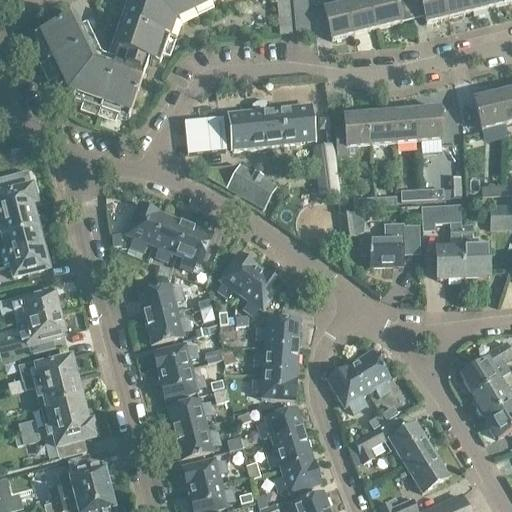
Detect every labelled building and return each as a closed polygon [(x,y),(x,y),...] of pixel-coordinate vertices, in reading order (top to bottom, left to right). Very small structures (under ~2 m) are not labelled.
[(73,20),(59,26),(33,39),(59,92),(65,89),(68,95),(73,97),(71,103),(127,123),(148,65),(158,69),(175,21),(217,0),(135,0),(117,54),(126,57),(126,61),(125,64),(124,66),(123,70),(122,72),(121,74),(94,65),(73,20)] [(401,25),(396,5),(394,0),(371,0),(369,1),(377,31),(401,26),(401,25)] [(405,0),(406,2),(411,22),(423,19),(425,26),(447,21),(441,0),(405,0)] [(466,0),(441,0),(447,21),(470,15),(466,0)] [(494,9),(491,0),(466,0),(470,15),(494,9)] [(511,4),(511,0),(491,0),(494,9),(511,4)] [(345,6),(353,37),(377,31),(369,1),(345,6)] [(401,25),(411,22),(406,2),(396,5),(401,25)] [(323,12),(330,43),(353,37),(345,6),(323,12)] [(511,124),(511,92),(495,96),(503,127),(511,124)] [(495,96),(473,102),(480,133),(503,127),(495,96)] [(313,145),(309,109),(228,117),(231,153),(313,145)] [(417,145),(441,143),(439,111),(415,113),(417,145)] [(417,145),(415,113),(391,115),(393,147),(417,145)] [(393,147),(391,115),(367,117),(369,149),(393,147)] [(344,131),(334,131),(336,159),(356,158),(355,150),(369,149),(367,117),(343,119),(344,131)] [(185,125),(189,157),(225,153),(222,121),(185,125)] [(314,145),(321,205),(337,204),(331,143),(314,145)] [(275,189),(239,169),(226,193),(261,213),(275,189)] [(0,219),(32,211),(30,207),(35,206),(34,203),(36,200),(34,194),(32,192),(27,174),(0,180),(0,219)] [(511,188),(504,189),(502,189),(503,199),(511,199),(511,188)] [(502,189),(481,190),(481,200),(503,199),(502,189)] [(443,205),(442,194),(421,195),(422,206),(443,205)] [(400,196),(401,207),(422,206),(421,195),(400,196)] [(396,213),(395,202),(374,203),(375,214),(396,213)] [(353,204),(353,214),(375,214),(374,203),(353,204)] [(142,255),(145,247),(150,249),(162,218),(138,208),(125,239),(133,242),(129,250),(142,255)] [(422,234),(434,234),(434,227),(449,227),(450,229),(460,229),(459,209),(421,210),(422,234)] [(511,209),(489,209),(489,235),(511,234),(511,209)] [(0,232),(2,240),(37,231),(36,229),(38,226),(36,220),(33,218),(32,211),(0,219),(0,232)] [(353,229),(351,215),(338,216),(342,240),(358,238),(357,229),(353,229)] [(158,252),(155,260),(167,265),(170,256),(175,258),(187,227),(162,218),(150,249),(158,252)] [(179,270),(192,275),(195,266),(199,268),(212,237),(187,227),(175,258),(183,261),(179,270)] [(460,229),(461,243),(472,242),(472,241),(472,228),(460,229)] [(368,258),(368,270),(402,269),(402,258),(418,257),(417,231),(402,231),(402,229),(384,229),(384,241),(368,242),(358,242),(358,258),(368,258)] [(450,243),(461,243),(460,229),(450,229),(450,243)] [(2,240),(0,240),(0,263),(4,263),(42,252),(40,245),(42,242),(40,236),(37,234),(37,231),(2,240)] [(111,238),(113,251),(121,249),(119,237),(111,238)] [(478,241),(472,241),(472,242),(461,243),(462,281),(488,281),(487,251),(478,251),(478,241)] [(462,281),(461,243),(450,243),(450,252),(435,252),(436,282),(462,281)] [(0,271),(9,269),(13,281),(47,272),(46,269),(48,267),(46,260),(44,258),(42,252),(4,263),(0,263),(0,271)] [(227,302),(232,294),(240,300),(259,272),(237,257),(218,284),(221,287),(216,294),(227,302)] [(159,271),(157,278),(169,281),(171,274),(159,271)] [(281,287),(259,272),(240,300),(247,305),(241,312),(252,320),(258,312),(261,315),(281,287)] [(137,296),(144,322),(176,314),(174,305),(182,303),(179,290),(170,293),(169,288),(137,296)] [(16,327),(25,325),(61,315),(57,302),(54,300),(53,294),(27,300),(27,298),(14,302),(15,303),(11,304),(10,303),(0,305),(0,314),(1,318),(13,315),(16,327)] [(197,299),(200,310),(208,308),(205,297),(197,299)] [(183,340),(181,335),(190,333),(187,321),(178,323),(176,314),(144,322),(150,348),(183,340)] [(226,325),(226,314),(217,314),(218,326),(226,325)] [(64,338),(62,329),(63,326),(61,315),(25,325),(16,327),(19,339),(7,342),(8,345),(0,346),(0,363),(1,366),(25,360),(22,349),(26,348),(27,350),(39,346),(39,345),(64,338)] [(234,321),(235,329),(247,328),(246,320),(234,321)] [(266,322),(265,332),(256,331),(255,343),(264,344),(264,349),(297,352),(299,325),(266,322)] [(205,329),(194,332),(196,340),(207,337),(205,329)] [(194,349),(185,351),(184,347),(152,356),(158,380),(191,371),(188,363),(197,360),(194,349)] [(471,399),(498,383),(491,371),(511,359),(505,347),(475,365),(477,369),(459,379),(471,399)] [(295,378),(297,352),(264,349),(263,357),(254,356),(253,369),(262,370),(262,375),(295,378)] [(206,366),(220,362),(218,352),(204,355),(206,366)] [(390,393),(385,386),(389,383),(371,355),(350,368),(368,397),(374,393),(379,400),(390,393)] [(40,390),(75,381),(73,374),(75,372),(73,365),(71,363),(70,360),(35,369),(38,380),(22,384),(24,394),(40,390)] [(366,408),(361,401),(368,397),(350,368),(329,381),(328,387),(343,412),(348,409),(352,417),(366,408)] [(197,395),(196,392),(204,389),(202,378),(193,380),(191,371),(158,380),(164,404),(197,395)] [(471,399),(484,420),(511,404),(511,403),(511,374),(498,383),(471,399)] [(251,396),(260,397),(260,402),(293,404),(295,378),(262,375),(261,383),(252,383),(251,396)] [(231,377),(224,378),(227,390),(233,388),(231,377)] [(45,410),(80,401),(79,398),(81,396),(79,389),(77,388),(75,381),(40,390),(34,391),(39,412),(45,410)] [(220,382),(209,385),(211,392),(222,389),(220,382)] [(6,387),(9,398),(24,394),(22,384),(21,383),(6,387)] [(224,391),(212,394),(214,404),(227,401),(224,391)] [(24,394),(9,398),(12,409),(27,405),(24,394)] [(45,410),(51,430),(85,421),(84,414),(85,412),(84,405),(81,404),(80,401),(45,410)] [(208,405),(200,407),(199,403),(166,411),(173,437),(205,429),(203,420),(212,418),(208,405)] [(380,404),(375,407),(381,416),(386,424),(396,417),(392,410),(390,407),(387,409),(385,405),(382,407),(380,404)] [(511,405),(511,404),(484,420),(497,442),(511,432),(511,405)] [(264,422),(265,426),(257,429),(261,442),(269,439),(272,448),(304,438),(296,412),(264,422)] [(239,426),(250,422),(247,414),(236,418),(239,426)] [(373,432),(383,426),(379,419),(368,425),(373,432)] [(53,440),(59,462),(86,455),(83,444),(95,441),(95,438),(96,435),(95,429),(92,427),(91,424),(87,426),(85,421),(51,430),(35,434),(37,444),(53,440)] [(35,434),(32,424),(17,428),(20,438),(35,434)] [(388,442),(405,470),(432,453),(415,426),(388,442)] [(212,455),(211,451),(220,448),(216,435),(208,438),(205,429),(173,437),(180,463),(212,455)] [(354,445),(347,448),(355,469),(362,467),(373,462),(368,453),(384,444),(377,432),(354,445)] [(23,450),(38,446),(37,444),(35,434),(20,438),(22,449),(23,450)] [(15,451),(22,449),(20,438),(13,440),(15,451)] [(270,471),(279,468),(280,473),(312,462),(304,438),(272,448),(275,456),(266,459),(270,471)] [(228,453),(241,450),(238,439),(225,442),(228,453)] [(257,441),(241,446),(244,454),(260,449),(257,441)] [(448,480),(432,453),(405,470),(421,497),(448,480)] [(224,464),(215,466),(214,462),(182,471),(188,495),(220,486),(218,477),(226,475),(224,464)] [(278,496),(287,494),(288,498),(320,488),(312,462),(280,473),(282,481),(274,484),(278,496)] [(62,490),(65,502),(108,491),(106,482),(107,479),(106,472),(103,470),(102,467),(70,475),(73,487),(62,490)] [(219,511),(226,510),(225,506),(234,504),(231,493),(222,495),(220,486),(188,495),(192,511),(219,511)] [(65,502),(62,490),(49,493),(52,506),(65,502)] [(67,511),(74,511),(80,511),(79,511),(114,511),(115,510),(114,503),(111,501),(108,491),(65,502),(67,511)] [(240,505),(251,502),(249,495),(238,498),(240,505)] [(328,511),(322,495),(291,507),(293,511),(291,511),(328,511)] [(34,497),(10,503),(12,511),(20,511),(37,508),(34,497)] [(263,497),(255,500),(259,511),(267,508),(263,497)] [(465,511),(460,499),(431,511),(465,511)] [(43,511),(67,511),(65,502),(52,506),(42,508),(43,511)] [(379,511),(415,511),(412,503),(390,511),(388,506),(379,510),(379,511)]
